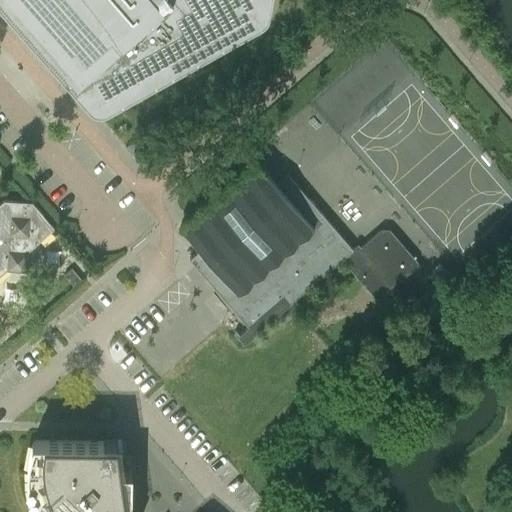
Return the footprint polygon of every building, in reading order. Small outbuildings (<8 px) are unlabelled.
[(0,0),(0,30),(82,124),(85,127),(88,128),(90,129),(92,129),(94,129),(97,129),(102,127),(235,53),(255,42),(257,41),(258,40),(259,39),(260,37),(261,36),(263,30),(268,0),(0,0)] [(185,214),(179,221),(201,246),(188,259),(243,317),(234,324),(248,341),(248,340),(351,246),(288,170),(274,182),(255,158),(248,162),(239,173),(228,179),(223,186),(216,191),(209,197),(200,202),(196,210),(185,214)] [(0,275),(8,268),(26,269),(28,251),(55,228),(33,202),(4,200),(0,203),(0,275)] [(407,255),(386,230),(377,229),(357,247),(354,244),(352,246),(342,257),(378,299),(419,262),(410,252),(407,255)] [(65,272),(64,274),(74,285),(81,279),(71,267),(66,271),(65,272)] [(119,456),(117,439),(104,439),(104,440),(34,439),(33,440),(33,441),(32,443),(32,444),(32,445),(31,446),(31,448),(30,449),(30,450),(30,452),(29,453),(29,454),(29,456),(29,457),(29,458),(28,460),(28,461),(28,462),(28,464),(28,465),(28,466),(28,468),(28,469),(28,471),(28,472),(28,473),(28,475),(28,476),(28,477),(28,479),(29,480),(29,481),(29,483),(29,484),(30,485),(30,486),(30,487),(30,489),(31,490),(31,491),(32,492),(32,494),(32,495),(33,496),(33,497),(34,499),(34,500),(35,501),(35,502),(36,503),(37,504),(37,506),(38,507),(39,508),(39,509),(40,510),(41,511),(131,511),(132,468),(119,468),(119,456)]
